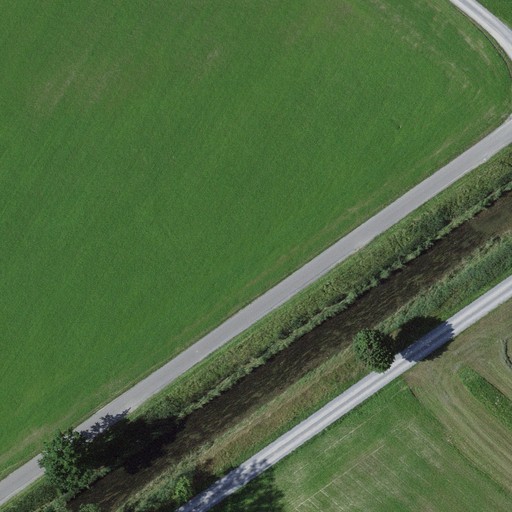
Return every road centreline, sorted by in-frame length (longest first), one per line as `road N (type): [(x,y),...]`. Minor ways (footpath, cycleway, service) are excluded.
road 1 (unclassified): [(0,490),(511,127)]
road 2 (track): [(511,285),(190,511)]
